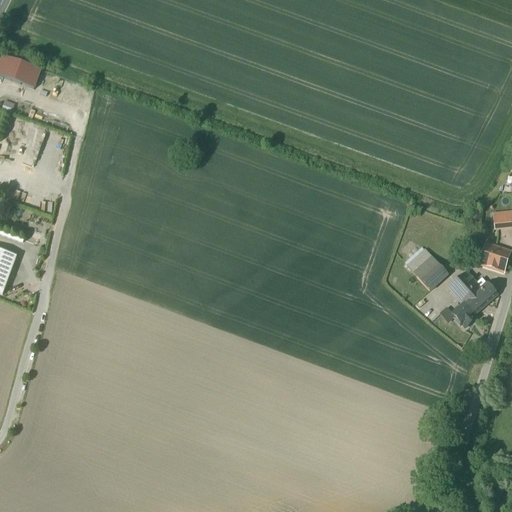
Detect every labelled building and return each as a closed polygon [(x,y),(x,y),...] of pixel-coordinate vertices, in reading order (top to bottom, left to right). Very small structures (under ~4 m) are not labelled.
[(0,59),(0,74),(34,89),(41,72),(2,55),(0,59)] [(2,111),(12,115),(16,105),(6,101),(2,111)] [(511,219),(511,213),(491,217),(494,235),(511,232),(511,219)] [(510,254),(487,246),(481,266),(503,273),(510,254)] [(17,258),(0,251),(0,295),(3,296),(17,258)] [(432,258),(414,275),(430,293),(448,276),(432,258)] [(466,274),(448,290),(463,306),(463,307),(481,290),(477,285),(466,274)] [(481,290),(463,307),(463,306),(452,315),(456,319),(454,320),(460,327),(462,326),(465,330),(477,319),(475,316),(498,296),(487,284),(486,285),(482,280),(477,285),(481,290)]
